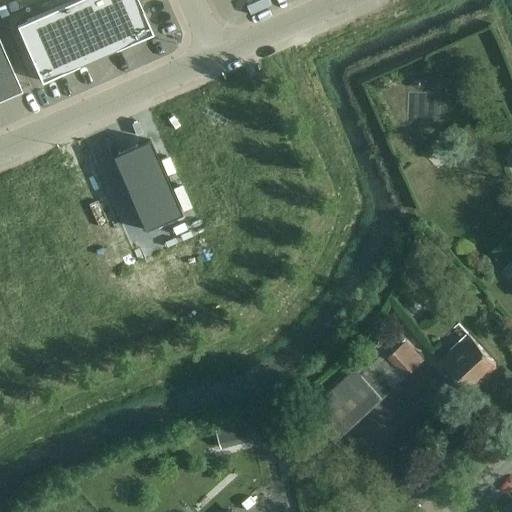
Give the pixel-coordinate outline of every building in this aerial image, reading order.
[(109,51),(151,32),(137,0),(72,0),(15,25),(40,81),(83,62),(80,57),(106,45),(109,51)] [(0,43),(0,97),(20,89),(0,43)] [(149,138),(111,155),(143,229),(181,213),(149,138)] [(511,232),(491,233),(492,254),(511,252),(511,232)] [(170,252),(149,260),(164,294),(184,285),(187,291),(206,282),(197,262),(201,260),(192,239),(168,249),(170,252)] [(380,325),(369,337),(382,349),(394,338),(380,325)] [(468,335),(439,361),(465,390),(495,364),(468,335)] [(356,367),(307,412),(313,418),(334,442),(423,361),(405,341),(388,357),(384,353),(362,373),(356,367)] [(220,444),(250,435),(246,420),(215,429),(220,444)] [(362,457),(370,449),(359,437),(351,445),(362,457)]
